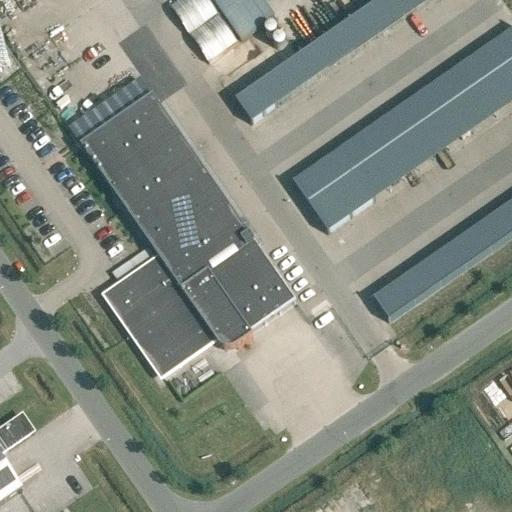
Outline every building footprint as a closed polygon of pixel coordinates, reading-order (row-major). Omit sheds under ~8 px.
[(206,0),(185,0),(170,11),(209,67),(238,47),(206,0)] [(387,0),(236,105),(252,128),(435,0),(387,0)] [(511,35),(293,187),(328,237),(511,109),(511,35)] [(138,112),(153,101),(141,83),(126,94),(138,112)] [(82,151),(162,267),(111,302),(130,328),(132,326),(137,334),(135,335),(163,376),(217,339),(223,348),(232,343),(238,352),(254,341),(251,337),(267,326),(296,307),(153,101),(138,112),(82,151)] [(511,207),(374,303),(390,326),(511,241),(511,207)] [(0,433),(0,506),(20,493),(0,463),(0,458),(32,436),(21,419),(0,433)]
